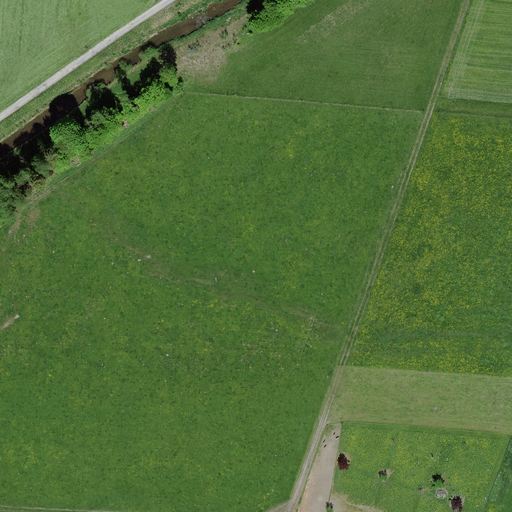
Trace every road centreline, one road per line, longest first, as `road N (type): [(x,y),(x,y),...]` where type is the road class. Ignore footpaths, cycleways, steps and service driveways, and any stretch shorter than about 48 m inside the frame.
road 1 (track): [(292,511),(468,0)]
road 2 (track): [(0,117),(167,0)]
